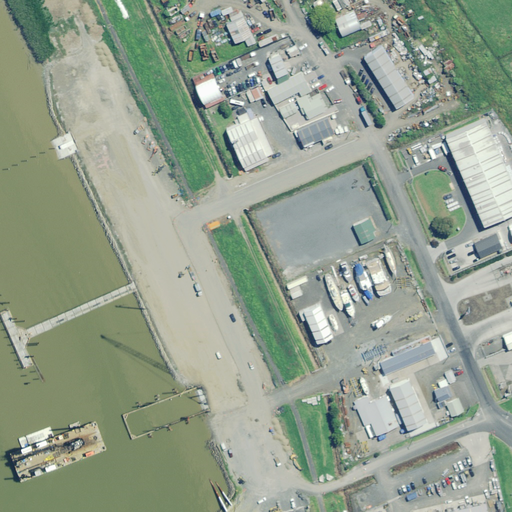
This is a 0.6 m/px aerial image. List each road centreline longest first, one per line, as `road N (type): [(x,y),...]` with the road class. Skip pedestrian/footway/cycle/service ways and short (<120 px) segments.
road 1 (unclassified): [(286,3),(373,141),(496,415)]
road 2 (unclassified): [(343,482),(496,415)]
